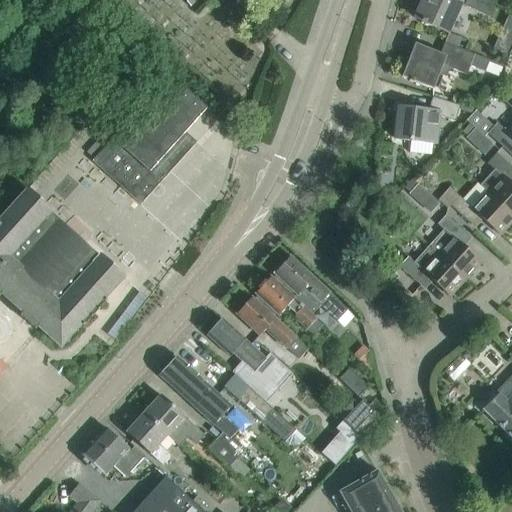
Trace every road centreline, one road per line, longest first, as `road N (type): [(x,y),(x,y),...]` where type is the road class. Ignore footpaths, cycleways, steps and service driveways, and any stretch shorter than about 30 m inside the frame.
road 1 (tertiary): [(2,511),(261,215),(315,92)]
road 2 (residential): [(444,511),(425,466),(401,355)]
road 3 (residential): [(380,0),(358,100),(348,105),(315,92)]
road 4 (residential): [(401,355),(440,335),(511,275)]
